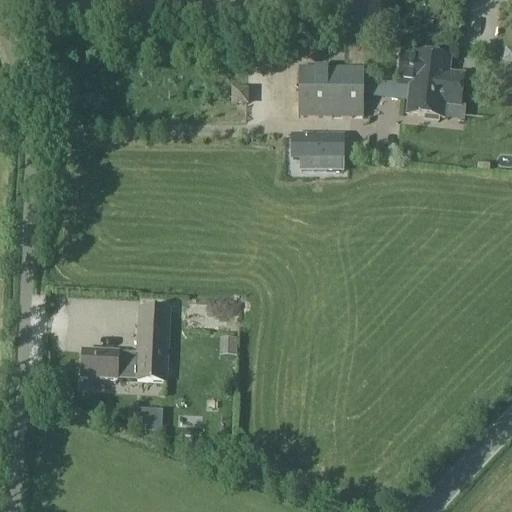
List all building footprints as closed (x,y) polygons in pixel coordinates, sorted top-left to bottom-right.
[(366,18),(387,20),(389,4),(368,1),(366,18)] [(487,46),(480,75),(503,80),(511,36),(511,30),(500,28),(496,48),(487,46)] [(398,87),(410,88),(462,93),(464,75),(448,74),(450,58),(413,54),(413,56),(401,55),(398,87)] [(364,69),(299,68),(298,119),(363,119),(364,69)] [(462,93),(410,88),(408,116),(426,117),(426,121),(439,123),(439,119),(444,119),(446,106),(461,107),(462,93)] [(339,132),(291,132),(291,154),(300,154),(300,165),(339,165),(339,132)] [(168,386),(171,312),(138,310),(135,355),(119,355),(119,354),(83,352),(81,380),(117,382),(136,383),(136,384),(168,386)] [(122,410),(121,431),(133,432),(134,411),(122,410)]
